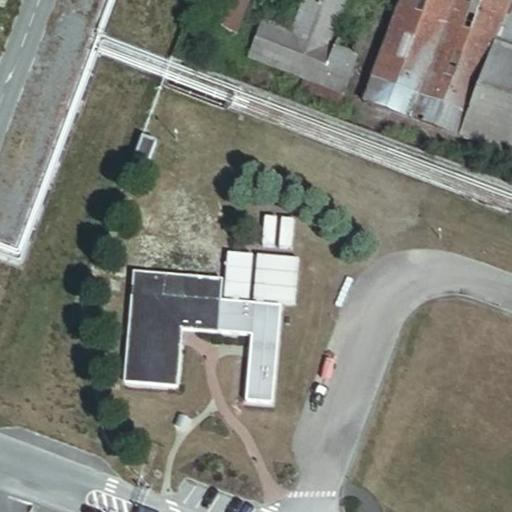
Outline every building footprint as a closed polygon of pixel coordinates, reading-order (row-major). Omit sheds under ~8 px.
[(218,0),(207,30),(237,42),(252,0),(218,0)] [(306,0),(292,39),(328,53),(347,0),(306,0)] [(511,0),(403,0),(363,106),(511,163),(511,0)] [(328,53),(292,39),(263,28),(249,62),(304,84),(302,95),(339,109),(357,63),(328,53)] [(185,55),(182,62),(196,67),(199,61),(185,55)] [(155,148),(140,142),(132,163),(147,170),(155,148)] [(134,277),(124,386),(176,390),(180,333),(249,338),(244,404),(271,406),(279,308),(219,302),(221,285),(134,277)]
